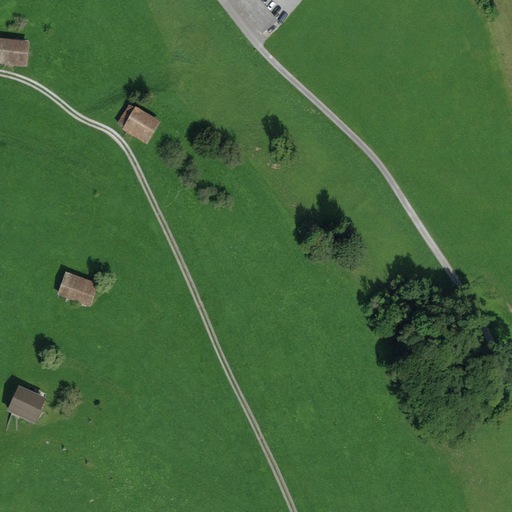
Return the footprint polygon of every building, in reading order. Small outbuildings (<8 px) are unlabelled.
[(276,0),(248,0),(268,25),(285,12),(276,0)] [(29,46),(0,43),(0,65),(27,68),(29,46)] [(157,127),(129,114),(121,132),(149,145),(157,127)] [(100,288),(64,276),(57,296),(93,308),(100,288)] [(43,402),(13,390),(3,414),(34,426),(43,402)]
